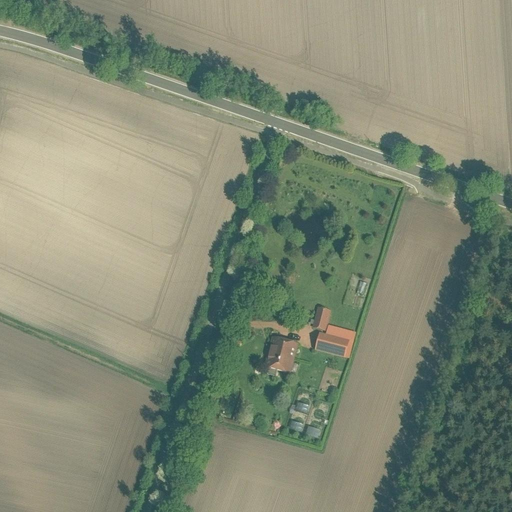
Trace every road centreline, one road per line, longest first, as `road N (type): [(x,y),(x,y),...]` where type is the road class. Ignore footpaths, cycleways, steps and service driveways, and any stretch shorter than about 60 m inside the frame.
road 1 (unclassified): [(280,124),(147,511)]
road 2 (tertiary): [(0,26),(50,37),(280,124)]
road 3 (tertiary): [(280,124),(511,202)]
